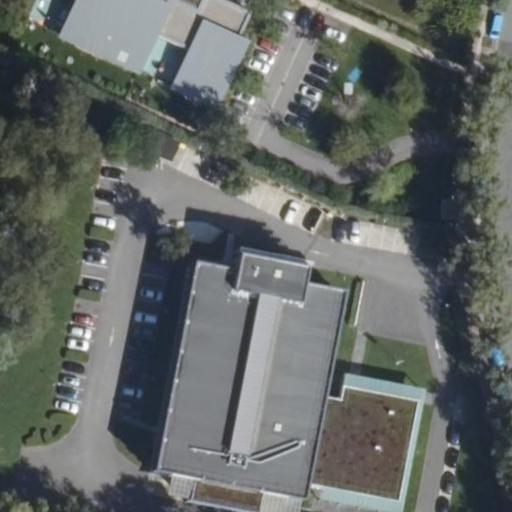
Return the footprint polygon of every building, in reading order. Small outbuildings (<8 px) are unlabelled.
[(171,86),(217,107),(246,44),(238,41),(250,14),(219,0),(75,0),(59,34),(139,71),(154,40),(186,55),(171,86)] [(452,202),(441,201),(438,219),(449,220),(452,202)] [(339,295),(298,287),(301,271),(232,257),(229,273),(188,266),(148,475),(165,478),(188,483),(184,504),(226,511),(254,511),(258,496),(298,504),(302,488),(320,491),(395,506),(415,403),(338,388),(336,402),(318,399),(339,295)] [(341,377),(338,388),(415,403),(395,506),(320,491),(317,503),(365,511),(397,511),(421,392),(341,377)] [(188,483),(165,478),(161,499),(184,504),(188,483)] [(296,511),(298,504),(258,496),(254,511),(296,511)]
